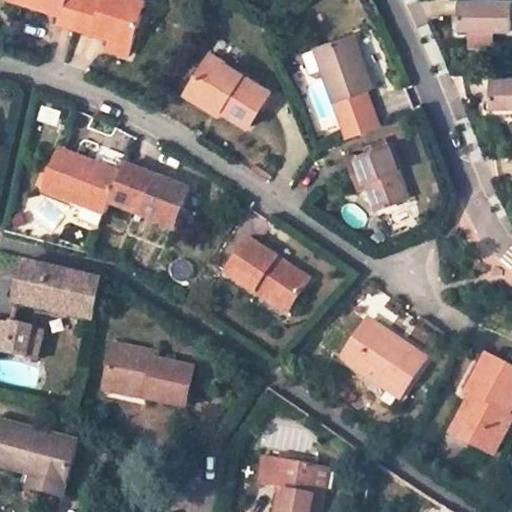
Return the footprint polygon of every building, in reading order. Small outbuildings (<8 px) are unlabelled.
[(38,0),(62,7),(59,18),(78,24),(85,0),(38,0)] [(110,43),(133,50),(147,0),(85,0),(78,24),(95,29),(97,23),(114,28),(112,34),(110,43)] [(511,0),(460,0),(460,30),(511,30),(511,0)] [(95,29),(112,34),(114,28),(97,23),(95,29)] [(354,36),(318,49),(347,136),(380,124),(366,87),(372,84),(354,36)] [(274,86),(214,48),(191,84),(224,104),(252,121),(274,86)] [(511,77),(492,78),(492,109),(511,109),(511,77)] [(191,84),(188,89),(220,109),(224,104),(191,84)] [(391,137),(350,153),(357,174),(365,172),(376,206),(411,193),(391,137)] [(94,156),(63,145),(48,186),(109,209),(113,199),(123,174),(92,162),(94,156)] [(113,199),(175,222),(191,184),(129,159),(123,174),(113,199)] [(312,274),(251,235),(229,270),(272,298),(276,292),(293,303),(312,274)] [(102,278),(26,260),(16,302),(94,319),(102,278)] [(289,309),(293,303),(276,292),(272,298),(289,309)] [(428,353),(370,313),(343,352),(375,374),(378,369),(405,387),(428,353)] [(0,347),(5,349),(10,325),(0,322),(0,347)] [(30,329),(10,325),(5,349),(26,353),(30,329)] [(42,331),(30,329),(26,353),(37,355),(42,331)] [(156,356),(116,348),(107,386),(148,394),(146,402),(186,410),(195,372),(154,364),(156,356)] [(511,361),(487,350),(469,388),(474,389),(484,394),(465,436),(497,451),(511,417),(511,361)] [(402,392),(405,387),(378,369),(375,374),(402,392)] [(106,394),(146,402),(148,394),(107,386),(106,394)] [(454,431),(465,436),(484,394),(474,389),(454,431)] [(79,446),(3,427),(0,436),(0,469),(26,477),(27,474),(34,476),(32,481),(67,490),(79,446)] [(322,468),(264,459),(259,488),(281,492),(277,511),(321,511),(325,493),(318,492),(322,468)] [(329,470),(322,468),(318,492),(325,493),(329,470)] [(32,481),(30,492),(64,501),(67,490),(32,481)]
